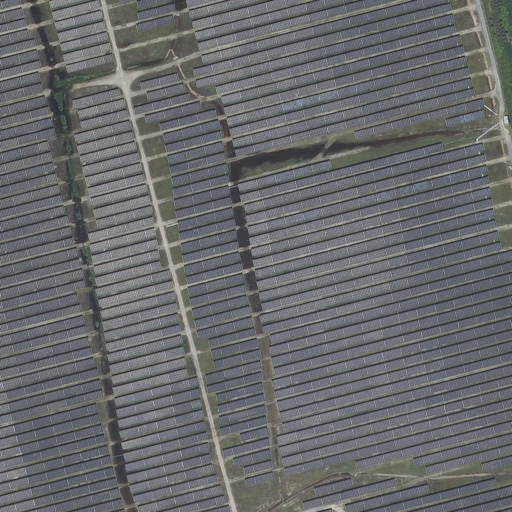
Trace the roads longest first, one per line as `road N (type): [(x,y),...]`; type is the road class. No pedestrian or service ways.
road 1 (track): [(234,511),(101,0)]
road 2 (track): [(0,471),(511,339)]
road 3 (track): [(511,294),(0,426)]
road 4 (track): [(0,448),(511,316)]
road 5 (track): [(0,334),(511,202)]
road 6 (track): [(511,226),(0,357)]
road 7 (track): [(0,493),(511,362)]
road 8 (track): [(0,379),(511,248)]
road 9 (track): [(511,180),(0,311)]
road 10 (track): [(0,288),(511,157)]
road 11 (track): [(0,402),(511,271)]
road 12 (track): [(508,135),(0,266)]
road 13 (track): [(0,220),(500,92)]
road 14 (track): [(0,197),(495,69)]
road 15 (track): [(19,511),(511,385)]
road 16 (track): [(490,48),(0,174)]
road 17 (track): [(485,26),(0,151)]
road 18 (track): [(479,4),(0,128)]
road 19 (track): [(0,103),(123,79),(405,0)]
road 20 (track): [(108,511),(511,408)]
road 21 (track): [(0,242),(368,147)]
road 22 (track): [(313,0),(0,80)]
road 23 (track): [(511,472),(352,472),(313,483),(265,511)]
road 24 (track): [(224,0),(0,57)]
road 25 (track): [(511,454),(324,507)]
road 26 (track): [(511,431),(352,472)]
road 27 (track): [(511,152),(478,0)]
road 28 (track): [(136,0),(0,35)]
